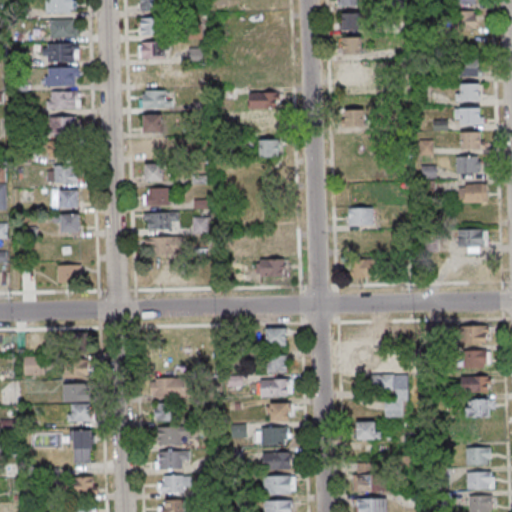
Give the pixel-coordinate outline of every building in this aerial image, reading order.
[(44,0),(45,12),(74,12),(74,0),(44,0)] [(163,0),(140,0),(140,11),(164,11),(163,0)] [(453,11),(453,29),(477,29),(477,11),(453,11)] [(341,29),(361,29),(361,13),(341,13),(341,29)] [(159,18),(140,18),(140,35),(159,35),(159,18)] [(50,37),(77,37),(77,19),(50,19),(50,37)] [(341,53),(361,53),(361,37),(341,37),(341,53)] [(169,41),(139,41),(139,58),(169,58),(169,41)] [(79,44),(43,44),(43,62),(79,62),(79,44)] [(454,76),(479,76),(479,59),(454,59),(454,76)] [(343,78),(362,78),(362,61),(343,61),(343,78)] [(80,67),(46,67),(46,85),(80,85),(80,67)] [(480,101),(480,83),(457,83),(457,101),(480,101)] [(172,107),(172,90),(142,90),(142,107),(172,107)] [(80,91),(46,92),(47,110),(80,109),(80,91)] [(279,92),(249,92),(249,107),(279,107),(279,92)] [(347,106),(347,126),(369,126),(369,106),(347,106)] [(480,107),(455,107),(455,124),(480,124),(480,107)] [(161,132),(161,114),(144,114),(144,132),(161,132)] [(278,114),(248,114),(248,133),(278,133),(278,114)] [(48,117),(48,135),(77,135),(77,117),(48,117)] [(482,132),(460,132),(460,148),(482,148),(482,132)] [(145,157),(165,157),(165,139),(145,139),(145,157)] [(279,139),(260,139),(260,157),(279,157),(279,139)] [(77,141),(48,141),(48,159),(77,159),(77,141)] [(481,173),(481,156),(457,156),(457,173),(481,173)] [(164,164),(144,164),(144,181),(164,181),(164,164)] [(279,164),(246,164),(246,184),(279,184),(279,164)] [(49,165),(49,183),(79,183),(79,165),(49,165)] [(458,183),(458,202),(487,202),(487,183),(458,183)] [(145,188),(145,206),(172,206),(172,188),(145,188)] [(79,209),(79,190),(60,190),(60,209),(79,209)] [(349,208),(349,225),(373,225),(373,207),(349,208)] [(80,213),(52,213),(52,223),(62,223),(62,233),(80,233),(80,213)] [(178,213),(144,213),(144,230),(178,230),(178,213)] [(192,218),(192,235),(208,235),(208,218),(192,218)] [(485,248),(485,230),(457,230),(457,248),(485,248)] [(284,255),(284,237),(254,237),(254,255),(284,255)] [(146,238),(146,256),(182,256),(182,238),(146,238)] [(255,277),(286,277),(286,260),(255,260),(255,277)] [(376,277),(377,260),(353,260),(353,276),(376,277)] [(81,282),(81,264),(57,264),(57,283),(81,282)] [(488,326),(460,326),(460,343),(488,343),(488,326)] [(267,345),(287,345),(287,328),(267,328),(267,345)] [(351,329),(351,345),(374,345),(374,329),(351,329)] [(489,367),(489,348),(460,348),(460,367),(489,367)] [(379,349),(354,349),(354,367),(379,367),(379,349)] [(268,371),(287,371),(287,354),(267,355),(268,371)] [(46,376),(46,358),(24,358),(24,376),(46,376)] [(57,378),(90,378),(90,359),(57,359),(57,378)] [(461,391),(488,391),(488,375),(461,375),(461,391)] [(259,395),(293,395),(293,378),(259,378),(259,395)] [(153,379),(153,398),(186,398),(186,379),(153,379)] [(409,400),(408,380),(387,380),(388,417),(403,416),(403,400),(409,400)] [(91,402),(91,385),(63,385),(63,402),(91,402)] [(466,417),(493,417),(493,398),(466,398),(466,417)] [(268,421),(290,421),(290,402),(268,402),(268,421)] [(178,421),(178,405),(154,405),(154,421),(178,421)] [(94,406),(70,406),(70,421),(94,421),(94,406)] [(357,421),(357,440),(378,440),(378,421),(357,421)] [(158,427),(158,445),(181,445),(181,436),(189,436),(189,427),(158,427)] [(289,428),(257,428),(257,445),(289,445),(289,428)] [(72,432),(72,464),(92,464),(92,432),(72,432)] [(490,448),(466,448),(466,466),(490,466),(490,448)] [(189,451),(157,451),(157,469),(182,469),(182,460),(189,460),(189,451)] [(291,469),(291,452),(262,452),(262,469),(291,469)] [(354,463),(354,492),(386,492),(386,475),(375,475),(375,463),(354,463)] [(467,491),(493,491),(493,472),(467,472),(467,491)] [(191,475),(159,475),(159,492),(191,492),(191,475)] [(264,475),(264,494),(295,494),(295,475),(264,475)] [(98,496),(98,480),(65,480),(65,496),(98,496)] [(492,496),(469,496),(469,511),(492,511),(492,496)] [(186,511),(186,499),(161,499),(160,511),(186,511)] [(387,511),(387,499),(356,499),(355,511),(387,511)] [(292,511),(293,500),(265,500),(264,511),(292,511)]
